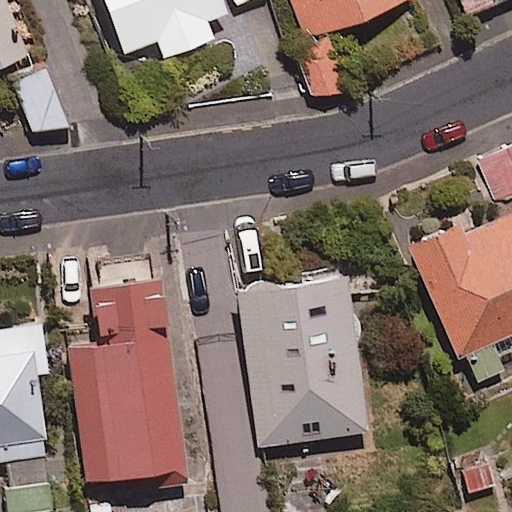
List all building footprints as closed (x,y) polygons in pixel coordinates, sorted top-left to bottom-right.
[(0,0),(0,52),(22,43),(3,0),(0,0)] [(102,0),(123,48),(150,36),(156,49),(209,26),(203,11),(228,0),(102,0)] [(371,0),(288,0),(302,34),(287,39),(308,90),(340,78),(317,22),(371,0)] [(36,52),(2,66),(28,127),(61,113),(36,52)] [(511,136),(471,156),(492,202),(458,218),(452,204),(397,230),(467,379),(501,363),(494,351),(511,342),(511,136)] [(78,469),(118,463),(121,486),(181,477),(178,454),(148,254),(78,264),(87,323),(57,327),(78,469)] [(360,424),(339,259),(227,273),(248,438),(360,424)] [(38,359),(33,311),(0,314),(0,511),(45,506),(29,360),(38,359)] [(488,448),(449,460),(461,499),(499,488),(488,448)]
